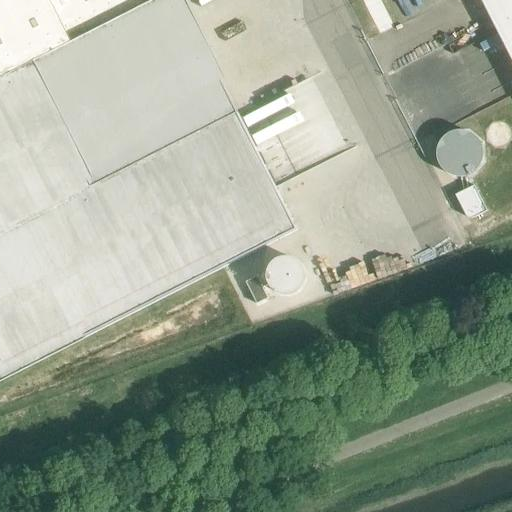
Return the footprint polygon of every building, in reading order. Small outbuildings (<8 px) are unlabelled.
[(0,0),(0,381),(297,230),(238,114),(239,114),(180,0),(0,0)] [(511,0),(481,0),(492,22),(511,60),(511,0)] [(295,59),(321,48),(310,21),(284,32),(295,59)] [(438,139),(435,146),(434,152),(434,159),(437,166),(441,172),(446,176),(452,179),(462,180),(472,177),(480,171),(486,162),(487,155),(487,148),(484,142),(480,136),(475,132),(469,129),(462,127),(455,128),(449,130),(443,134),(438,139)] [(365,134),(343,144),(351,161),(373,151),(365,134)] [(474,186),(455,195),(465,215),(466,216),(467,217),(468,218),(469,218),(470,219),(471,219),(472,219),(473,218),(474,218),(487,211),(474,186)] [(257,277),(246,282),(257,305),(268,299),(257,277)]
